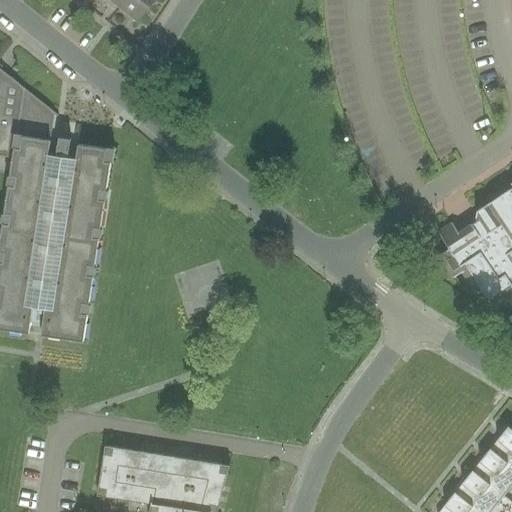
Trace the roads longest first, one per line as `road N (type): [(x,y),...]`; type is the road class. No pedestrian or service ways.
road 1 (residential): [(412,318),(125,98)]
road 2 (residential): [(301,511),(345,413),(412,318)]
road 3 (residential): [(125,98),(0,0)]
